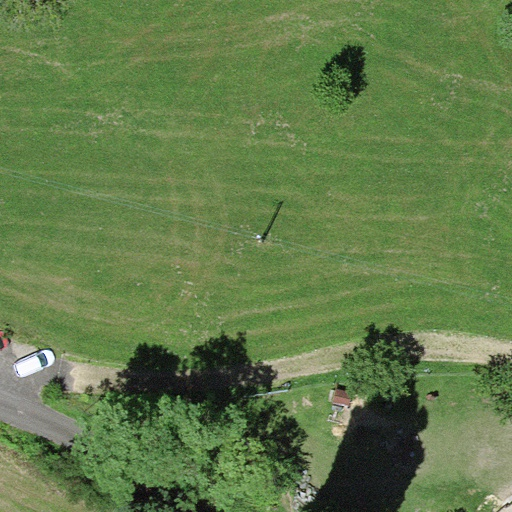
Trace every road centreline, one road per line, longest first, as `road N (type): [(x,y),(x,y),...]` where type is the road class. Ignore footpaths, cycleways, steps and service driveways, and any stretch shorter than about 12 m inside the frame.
road 1 (track): [(0,407),(36,384),(235,385),(454,352),(511,365)]
road 2 (track): [(0,409),(144,480),(183,511)]
